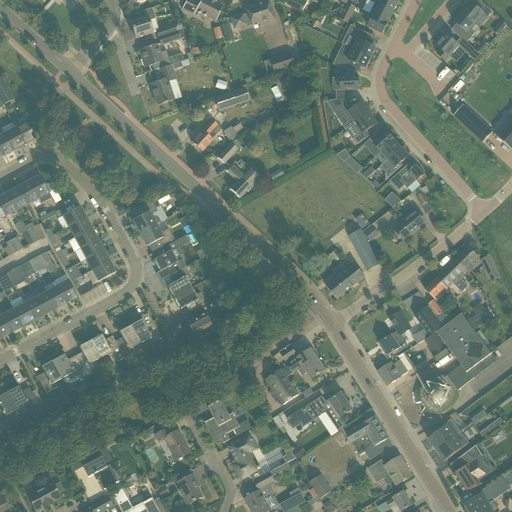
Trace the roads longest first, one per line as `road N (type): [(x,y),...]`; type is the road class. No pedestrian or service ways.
road 1 (tertiary): [(332,323),(279,263),(68,71)]
road 2 (residential): [(483,212),(378,92),(416,0)]
road 3 (tertiary): [(448,511),(332,323)]
road 4 (residential): [(134,279),(92,190),(67,163),(42,155),(0,177)]
road 5 (residential): [(332,323),(483,212)]
road 6 (residential): [(0,360),(134,279)]
